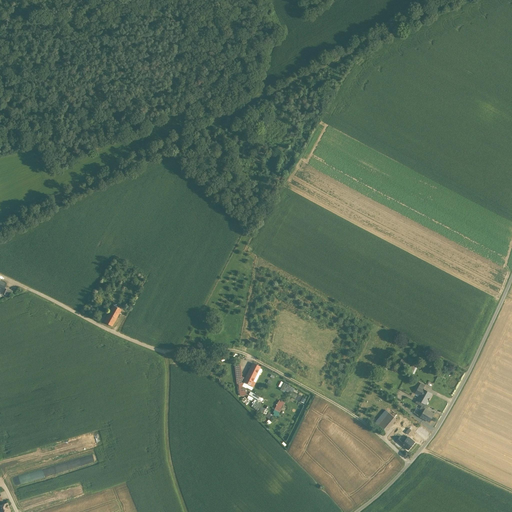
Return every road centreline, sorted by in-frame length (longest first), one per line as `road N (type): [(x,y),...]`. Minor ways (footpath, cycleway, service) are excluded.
road 1 (track): [(446,0),(0,230)]
road 2 (unclassified): [(356,511),(433,434),(511,277)]
road 3 (track): [(181,0),(91,37),(51,24),(19,0)]
road 4 (track): [(186,511),(173,472),(164,353)]
road 5 (track): [(91,37),(160,72),(217,118)]
road 6 (track): [(409,462),(363,419),(309,389)]
